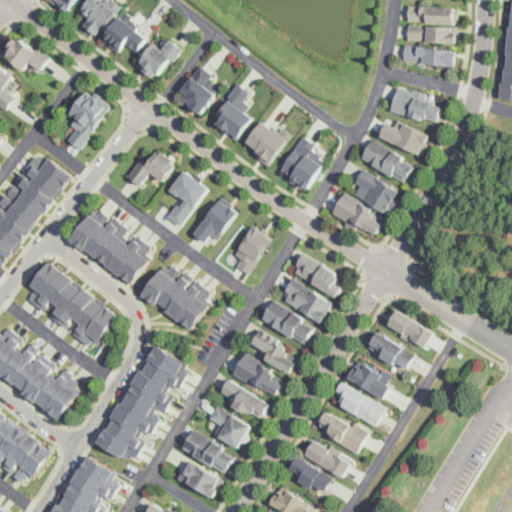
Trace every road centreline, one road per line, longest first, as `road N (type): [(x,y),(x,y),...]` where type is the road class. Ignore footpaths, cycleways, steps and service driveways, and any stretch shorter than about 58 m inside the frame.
road 1 (residential): [(486,0),(480,79),(455,153),(236,511)]
road 2 (residential): [(385,270),(249,181),(11,0)]
road 3 (residential): [(47,236),(134,305),(140,338),(37,511)]
road 4 (residential): [(148,104),(0,297)]
road 5 (residential): [(385,270),(511,347)]
